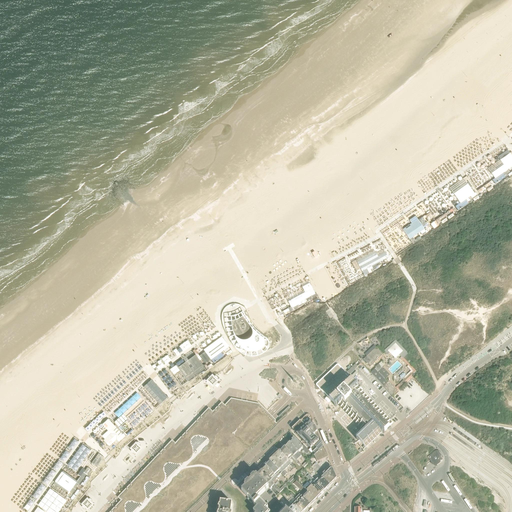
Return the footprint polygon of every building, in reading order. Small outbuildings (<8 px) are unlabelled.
[(511,164),(511,155),(506,147),(497,154),(501,159),(498,161),(504,170),(503,170),(504,173),(509,170),(508,167),(511,164)] [(501,171),(493,177),(496,180),(503,174),(501,171)] [(449,188),(460,203),(455,206),(457,210),(468,203),(467,202),(469,200),(467,198),(470,196),(471,198),(476,195),(474,192),(473,193),(463,178),(449,188)] [(403,229),(410,240),(425,229),(416,215),(410,220),(412,223),(403,229)] [(380,264),(378,262),(387,257),(385,252),(377,256),(373,250),(350,262),(355,271),(359,269),(363,276),(373,270),(372,269),(380,264)] [(305,292),(288,301),(291,306),(283,310),(284,313),(290,310),(291,311),(300,306),(300,307),(303,305),(302,304),(318,295),(316,293),(315,293),(310,282),(302,286),(305,292)] [(235,319),(231,320),(231,324),(232,329),(233,334),(235,339),(238,343),(241,347),(245,349),(251,351),(256,350),(260,348),(261,349),(263,350),(265,350),(266,350),(268,349),(270,348),(271,346),(272,343),(272,341),(271,338),(270,336),(268,334),(266,333),(265,333),(261,336),(252,327),(247,322),(242,315),(239,317),(235,319)] [(229,346),(222,336),(203,349),(211,359),(214,363),(223,356),(221,352),(223,350),(225,352),(230,349),(228,346),(229,346)] [(371,367),(385,354),(387,356),(390,353),(395,359),(399,355),(401,358),(413,372),(398,386),(399,387),(400,389),(412,377),(411,376),(416,371),(403,358),(408,354),(396,340),(384,352),(381,348),(378,346),(376,348),(367,357),(364,359),(364,360),(369,366),(371,367)] [(202,358),(194,348),(192,350),(196,354),(178,367),(189,381),(206,369),(207,370),(209,368),(206,364),(204,365),(200,360),(202,358)] [(385,432),(391,425),(388,423),(390,421),(374,405),(364,394),(357,387),(358,387),(358,386),(358,385),(358,384),(357,384),(356,385),(349,377),(344,372),(346,369),(343,366),(342,365),(340,365),(339,365),(338,366),(337,367),(337,368),(337,369),(336,370),(335,369),(334,370),(333,370),(332,372),(331,373),(332,374),(331,375),(330,374),(329,375),(327,375),(326,377),(326,378),(326,379),(326,380),(325,379),(323,380),(322,380),(321,382),(321,383),(321,384),(321,385),(320,384),(318,385),(317,385),(316,387),(316,388),(316,389),(317,391),(322,396),(324,394),(335,405),(335,406),(335,407),(336,407),(337,407),(339,405),(345,411),(350,416),(356,423),(364,431),(357,438),(356,439),(357,440),(358,440),(359,440),(359,441),(364,446),(363,447),(364,449),(366,447),(382,432),(382,433),(383,434),(384,434),(384,433),(385,433),(385,432)] [(398,391),(386,379),(390,375),(383,367),(381,369),(378,365),(375,367),(376,368),(370,374),(371,374),(392,396),(398,391)] [(206,381),(206,382),(208,385),(209,384),(212,387),(219,380),(217,378),(218,377),(215,375),(214,376),(212,373),(205,380),(206,381)] [(168,397),(152,379),(143,387),(154,398),(152,399),(158,406),(168,397)] [(187,511),(220,480),(277,423),(275,422),(276,421),(270,415),(260,404),(257,404),(231,399),(225,406),(222,403),(213,412),(209,408),(196,423),(176,444),(172,441),(118,498),(121,501),(111,511),(187,511)] [(314,456),(324,447),(320,437),(315,441),(314,440),(319,435),(312,419),(311,416),(310,415),(309,415),(308,415),(307,415),(306,416),(292,429),(296,433),(295,434),(297,436),(297,435),(311,449),(309,451),(310,452),(311,454),(312,453),(314,456)] [(113,426),(107,419),(100,425),(109,435),(102,441),(107,447),(113,443),(115,445),(124,437),(114,425),(113,426)] [(290,443),(299,453),(303,449),(303,448),(294,439),(290,443)] [(131,450),(130,451),(133,453),(134,452),(136,454),(142,447),(139,444),(140,444),(137,441),(137,442),(136,441),(129,448),(131,450)] [(308,462),(299,453),(290,443),(289,443),(287,445),(286,444),(283,446),(284,447),(296,459),(298,457),(303,462),(301,464),(304,468),(308,465),(307,463),(308,462)] [(98,453),(86,444),(76,457),(79,459),(82,456),(91,463),(98,453)] [(299,466),(301,464),(296,459),(284,447),(280,452),(289,461),(291,458),(294,462),(295,461),(299,466)] [(324,447),(314,456),(315,457),(316,459),(317,462),(328,457),(324,448),(324,447)] [(284,471),(291,464),(289,461),(280,452),(278,453),(277,453),(274,456),(272,458),(271,458),(272,459),(270,461),(270,462),(269,463),(268,462),(265,465),(265,466),(266,467),(277,478),(280,475),(281,473),(282,474),(281,474),(284,477),(285,476),(287,474),(284,471)] [(443,462),(443,458),(441,458),(442,457),(439,452),(437,453),(436,452),(431,456),(431,455),(427,457),(430,461),(431,460),(434,465),(436,465),(437,466),(441,463),(441,461),(443,462)] [(80,478),(65,467),(54,481),(69,492),(67,495),(69,497),(83,478),(81,477),(80,478)] [(277,478),(266,467),(265,468),(263,467),(262,468),(263,470),(262,471),(261,471),(262,471),(275,485),(278,482),(280,480),(277,478)] [(329,476),(334,481),(337,479),(334,473),(332,468),(330,467),(326,470),(330,474),(329,475),(330,476),(329,476)] [(275,485),(262,471),(261,473),(259,472),(258,473),(258,475),(257,476),(267,486),(268,487),(277,496),(282,491),(280,490),(275,485)] [(334,481),(329,476),(325,472),(320,477),(330,487),(333,484),(333,483),(334,481)] [(288,511),(275,498),(277,496),(270,489),(267,486),(257,476),(257,475),(251,481),(247,476),(237,486),(248,499),(249,498),(253,502),(254,503),(253,504),(255,506),(256,505),(258,507),(254,511),(253,511),(288,511)] [(327,489),(330,487),(320,477),(316,481),(325,491),(327,489)] [(325,491),(316,481),(313,479),(309,483),(310,485),(321,496),(324,493),(323,492),(325,491)] [(314,502),(315,500),(305,490),(300,485),(298,487),(301,490),(298,493),(300,495),(311,506),(314,503),(314,502)] [(321,496),(310,485),(305,490),(315,500),(318,498),(318,499),(321,496)] [(311,506),(300,495),(295,500),(306,510),(308,508),(308,509),(311,506)] [(85,508),(87,510),(94,503),(91,501),(92,500),(89,498),(89,499),(87,497),(80,504),(82,506),(84,508),(85,508)] [(303,511),(306,510),(295,500),(290,505),(291,506),(292,507),(297,511),(303,511)] [(231,511),(232,505),(232,504),(221,502),(221,506),(220,506),(219,509),(220,509),(219,511),(231,511)]
